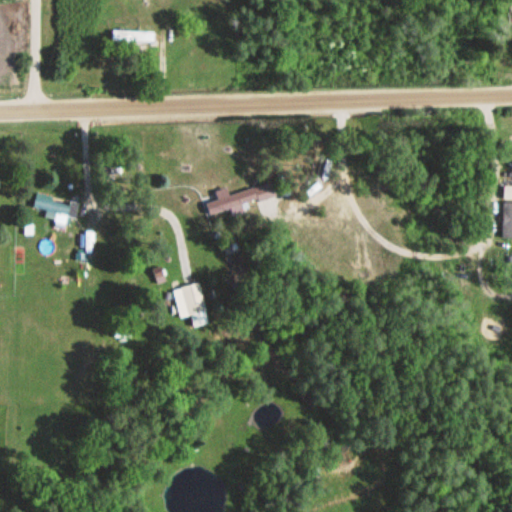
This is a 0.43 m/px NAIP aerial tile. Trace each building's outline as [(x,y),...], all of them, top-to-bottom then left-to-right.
[(149,45),(149,32),(108,32),(108,45),(149,45)] [(228,216),(239,213),(237,204),(251,200),(248,189),(201,202),(204,215),(226,209),(228,216)] [(29,210),(73,219),(75,205),(31,197),(29,210)] [(511,202),(498,203),(498,239),(511,239),(511,202)] [(195,284),(169,289),(175,319),(186,317),(188,328),(204,325),(195,284)]
